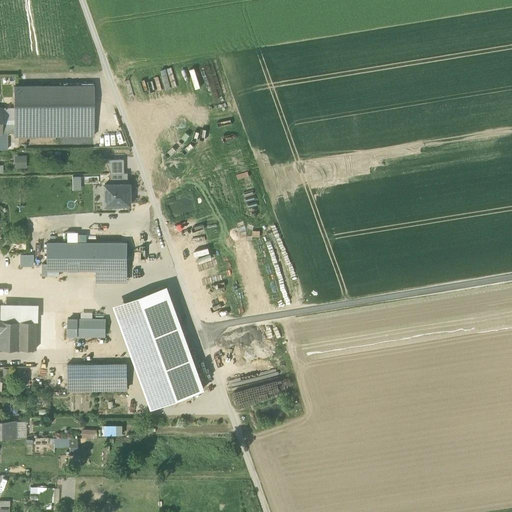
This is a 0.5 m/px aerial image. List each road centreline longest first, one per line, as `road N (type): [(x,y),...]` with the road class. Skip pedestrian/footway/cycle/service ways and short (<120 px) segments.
road 1 (track): [(81,0),(266,511)]
road 2 (track): [(199,327),(511,277)]
